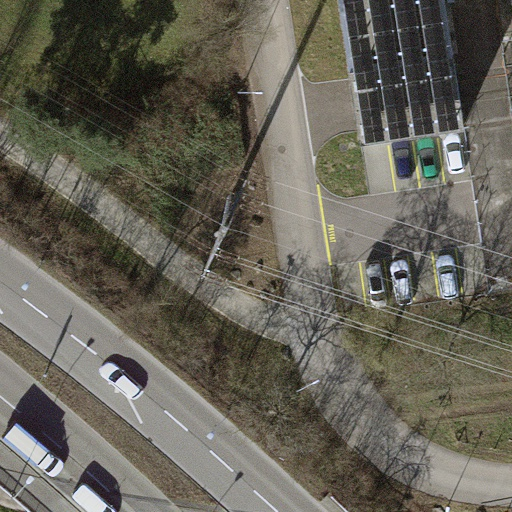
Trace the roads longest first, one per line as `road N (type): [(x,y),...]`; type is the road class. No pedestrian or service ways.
road 1 (tertiary): [(278,511),(145,393),(0,281)]
road 2 (tertiary): [(0,395),(132,511)]
